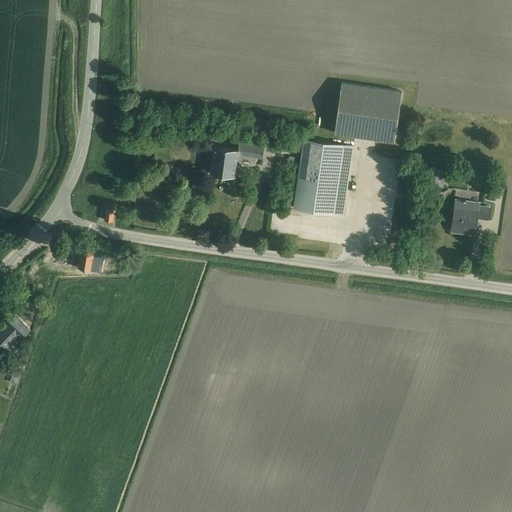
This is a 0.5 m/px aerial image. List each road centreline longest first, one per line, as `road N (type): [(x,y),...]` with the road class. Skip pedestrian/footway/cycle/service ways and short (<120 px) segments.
road 1 (unclassified): [(511,292),(107,233),(55,210)]
road 2 (tertiary): [(55,210),(79,161),(95,0)]
